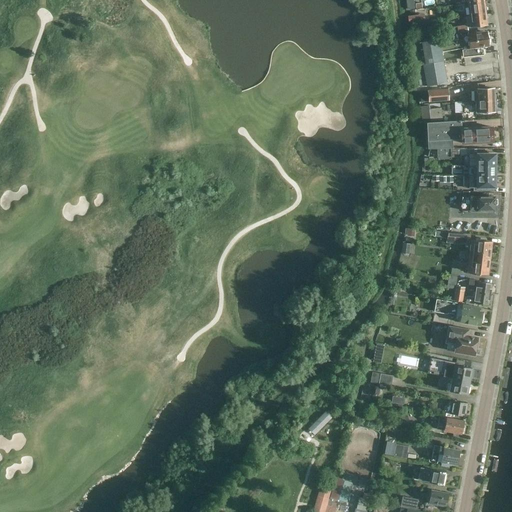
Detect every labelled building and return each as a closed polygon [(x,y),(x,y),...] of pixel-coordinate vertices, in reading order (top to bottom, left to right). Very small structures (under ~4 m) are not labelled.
[(406,0),(407,8),(416,7),(414,0),(406,0)] [(484,1),(467,3),(468,15),(486,13),(484,1)] [(486,13),(468,15),(470,27),(487,25),(486,13)] [(451,27),(452,32),(452,33),(458,33),(468,32),(467,25),(457,26),(451,27)] [(468,32),(458,33),(458,34),(452,35),(445,36),(445,38),(418,42),(426,86),(447,83),(442,52),(448,51),(462,48),(463,49),(462,50),(463,57),(486,54),(485,49),(483,50),(483,48),(489,47),(488,32),(468,34),(468,32)] [(494,88),(476,89),(476,91),(473,91),(473,100),(468,101),(495,100),(494,88)] [(428,102),(449,100),(448,89),(427,91),(428,102)] [(495,100),(468,101),(469,111),(475,111),(475,113),(495,112),(495,100)] [(430,121),(443,119),(441,107),(429,109),(430,121)] [(461,121),(426,122),(427,141),(462,139),(461,131),(461,121)] [(465,131),(461,131),(462,139),(471,142),(493,141),(492,127),(470,128),(471,129),(465,129),(465,131)] [(495,154),(473,154),(473,160),(475,160),(475,165),(495,166),(495,154)] [(495,166),(475,165),(475,171),(473,171),(473,176),(495,176),(495,166)] [(431,175),(442,175),(442,166),(431,166),(431,175)] [(495,176),(473,176),(473,177),(475,177),(475,181),(473,181),(473,187),(494,187),(495,176)] [(496,197),(476,197),(476,204),(474,204),(474,210),(494,211),(494,205),(496,205),(496,197)] [(466,233),(466,229),(472,229),(473,218),(457,217),(457,218),(451,218),(451,226),(452,226),(452,232),(450,232),(449,241),(465,242),(465,233),(466,233)] [(491,242),(471,239),(469,251),(490,253),(491,242)] [(402,251),(410,252),(411,243),(404,242),(402,251)] [(490,253),(469,251),(468,261),(489,264),(490,253)] [(489,264),(468,261),(467,272),(476,273),(475,276),(478,276),(478,274),(487,275),(489,264)] [(492,284),(478,282),(478,280),(469,279),(468,287),(475,288),(474,292),(490,295),(492,284)] [(454,302),(454,300),(462,302),(464,288),(456,287),(456,284),(447,282),(445,300),(454,302)] [(490,295),(474,292),(474,297),(466,296),(465,303),(474,305),(474,303),(489,306),(490,295)] [(478,308),(436,300),(434,312),(447,314),(448,313),(455,314),(454,321),(479,326),(482,311),(477,311),(478,308)] [(455,343),(453,352),(474,355),(478,337),(467,335),(468,329),(448,325),(445,341),(455,343)] [(382,345),(376,344),(373,360),(379,361),(382,345)] [(472,368),(454,365),(451,378),(469,381),(472,368)] [(372,382),(378,383),(391,386),(393,376),(380,373),(374,372),(372,382)] [(469,381),(451,378),(449,391),(467,394),(469,381)] [(403,405),(404,398),(392,396),(391,403),(403,405)] [(468,403),(451,400),(449,414),(465,417),(468,403)] [(446,417),(443,417),(442,423),(445,423),(443,432),(461,435),(464,420),(446,417)] [(339,440),(341,431),(329,428),(327,437),(338,440),(339,440)] [(338,440),(327,438),(326,443),(323,443),(320,447),(313,456),(316,459),(325,448),(338,450),(338,445),(337,445),(338,440)] [(406,459),(408,447),(395,444),(393,456),(406,459)] [(459,450),(439,446),(438,454),(437,461),(440,462),(457,465),(459,450)] [(404,468),(405,461),(386,457),(384,464),(404,468)] [(334,511),(338,502),(327,498),(331,487),(328,486),(331,478),(330,477),(333,468),(333,467),(334,465),(329,464),(329,466),(327,466),(325,474),(324,476),(326,477),(324,485),(321,484),(314,509),(312,509),(310,511),(334,511)] [(430,469),(420,467),(417,479),(428,482),(444,485),(446,473),(430,470),(430,469)] [(347,503),(353,482),(336,477),(330,498),(347,503)] [(446,508),(449,493),(431,490),(428,504),(446,508)] [(360,496),(355,511),(364,511),(368,498),(360,496)] [(416,511),(418,499),(402,496),(400,507),(416,511)]
